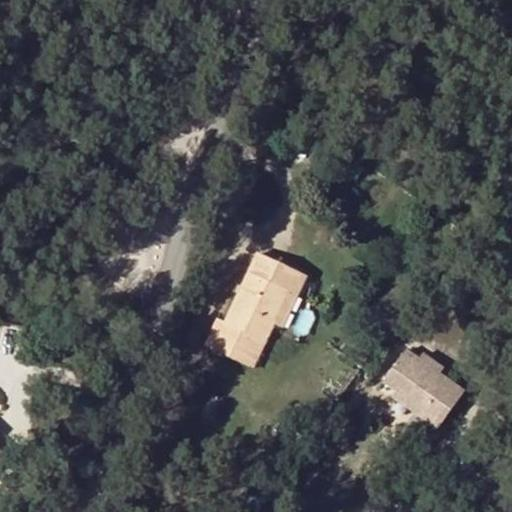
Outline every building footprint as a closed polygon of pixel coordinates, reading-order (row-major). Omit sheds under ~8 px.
[(225,324),(216,321),(204,347),(231,360),(243,334),(264,344),(272,326),(287,292),(296,296),(305,277),(258,255),(225,324)] [(272,326),(281,330),(296,296),(287,292),(272,326)] [(0,320),(0,346),(15,350),(21,325),(0,320)] [(243,334),(231,360),(252,370),(264,344),(243,334)] [(438,378),(419,364),(408,355),(384,386),(396,395),(392,401),(422,423),(426,417),(442,429),(465,398),(438,378)] [(423,359),(419,364),(438,378),(442,374),(423,359)] [(422,423),(438,434),(442,429),(426,417),(422,423)] [(267,445),(261,454),(271,461),(278,452),(267,445)]
